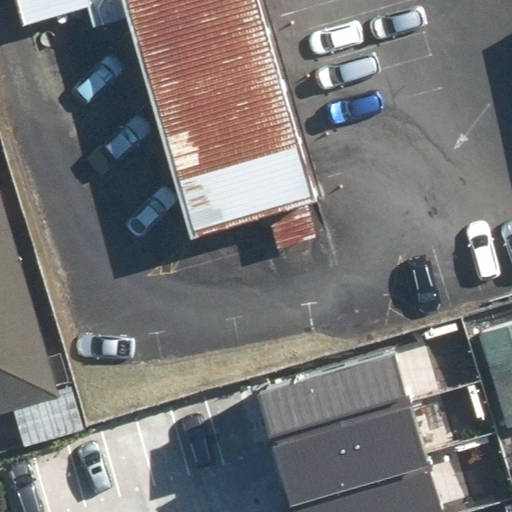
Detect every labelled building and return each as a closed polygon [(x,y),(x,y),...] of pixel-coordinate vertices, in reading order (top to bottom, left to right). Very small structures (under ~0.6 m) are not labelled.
[(96,0),(99,11),(136,0),(138,0),(206,235),(328,200),(270,0),(96,0)] [(0,408),(13,405),(24,442),(82,425),(68,376),(56,379),(0,181),(0,408)] [(511,318),(479,330),(509,422),(511,420),(511,318)] [(451,332),(398,349),(429,442),(482,424),(451,332)] [(268,406),(296,511),(431,511),(393,373),(268,406)] [(84,511),(66,447),(0,466),(0,492),(5,511),(84,511)]
